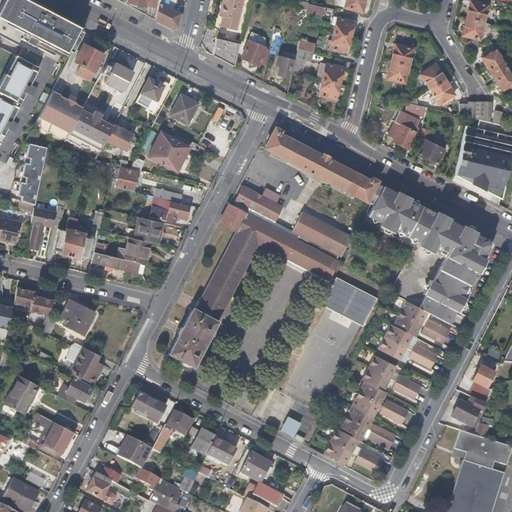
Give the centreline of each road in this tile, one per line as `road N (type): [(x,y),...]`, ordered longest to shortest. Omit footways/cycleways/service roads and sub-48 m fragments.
road 1 (residential): [(318,467),(375,495),(388,492),(511,258)]
road 2 (residential): [(263,107),(162,305)]
road 3 (residential): [(130,367),(318,467)]
road 4 (residential): [(162,305),(0,266)]
road 5 (residential): [(130,367),(52,511)]
road 6 (secondary): [(511,231),(373,159)]
road 7 (residential): [(394,14),(375,27),(347,140)]
road 8 (secondary): [(181,59),(67,0)]
